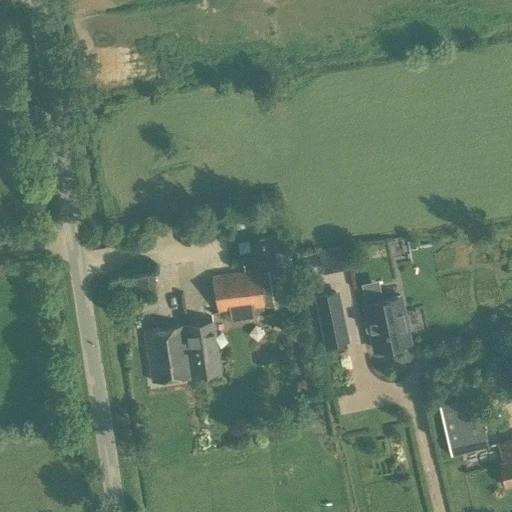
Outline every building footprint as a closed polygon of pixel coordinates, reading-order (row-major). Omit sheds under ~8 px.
[(346,244),(320,246),(321,268),(348,266),(346,244)] [(291,251),(277,252),(279,267),(292,266),(291,251)] [(324,286),(350,285),(350,268),(323,269),(324,286)] [(155,269),(131,272),(135,299),(159,295),(155,269)] [(261,269),(212,275),(217,313),(227,311),(244,309),(281,304),(277,269),(261,271),(261,269)] [(365,302),(374,349),(387,347),(387,351),(405,347),(404,343),(409,342),(400,295),(382,299),(380,289),(364,292),(366,302),(365,302)] [(342,327),(335,292),(316,296),(323,331),(342,327)] [(212,320),(185,324),(193,374),(220,370),(212,320)] [(193,374),(185,324),(144,330),(152,380),(193,374)] [(476,398),(441,406),(452,454),(487,446),(476,398)] [(511,439),(498,443),(503,461),(499,462),(504,485),(511,482),(511,439)]
